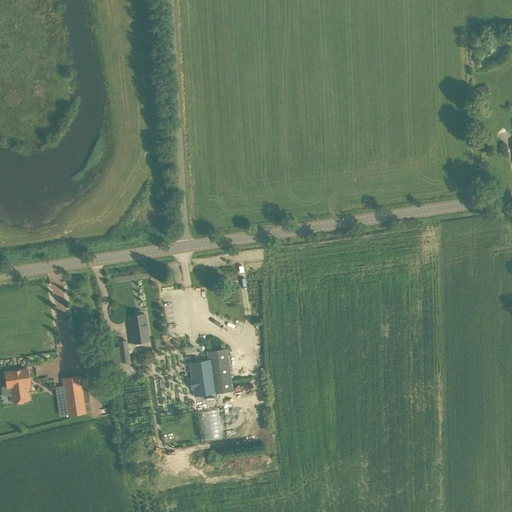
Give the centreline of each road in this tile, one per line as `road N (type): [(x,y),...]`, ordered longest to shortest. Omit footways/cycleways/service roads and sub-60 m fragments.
road 1 (secondary): [(185,246),(511,198)]
road 2 (unclassified): [(185,246),(171,0)]
road 3 (secondary): [(0,274),(185,246)]
